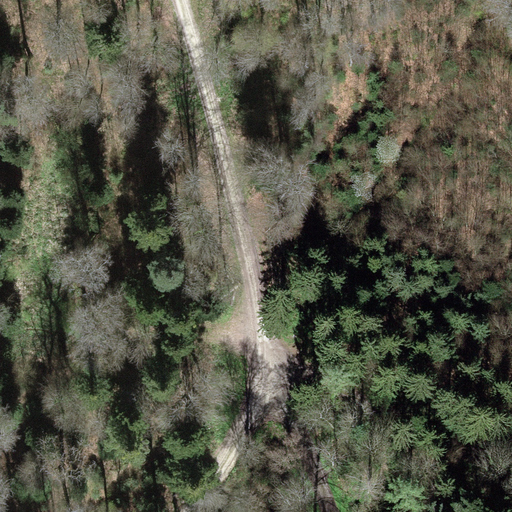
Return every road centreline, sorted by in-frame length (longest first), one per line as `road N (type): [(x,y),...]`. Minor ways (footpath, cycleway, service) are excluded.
road 1 (track): [(191,511),(238,445),(270,372),(178,0)]
road 2 (track): [(325,511),(270,372),(511,463)]
